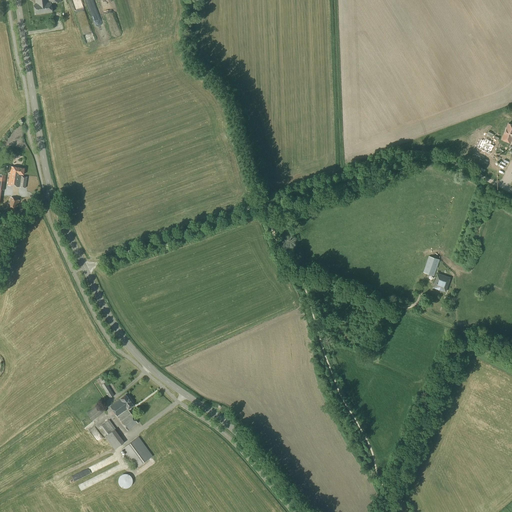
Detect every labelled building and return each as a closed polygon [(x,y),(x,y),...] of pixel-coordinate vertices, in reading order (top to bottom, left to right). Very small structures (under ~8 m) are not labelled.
[(35,0),(36,5),(34,5),(35,14),(52,12),(51,3),(61,2),(60,0),(35,0)] [(511,125),(508,124),(501,140),(510,143),(511,141),(511,125)] [(485,152),(490,154),(494,146),(491,144),(492,142),(486,139),(485,141),(481,139),(477,148),(482,150),(482,151),(485,152)] [(23,175),(24,169),(11,167),(10,175),(8,186),(25,188),(27,177),(21,177),(22,175),(23,175)] [(15,212),(20,201),(11,197),(7,209),(15,212)] [(434,276),(440,260),(429,256),(423,273),(434,276)] [(446,292),(450,278),(438,274),(433,288),(446,292)] [(114,396),(106,382),(102,377),(96,380),(100,386),(102,385),(110,398),(114,396)] [(129,410),(132,409),(131,408),(134,406),(126,395),(120,399),(110,407),(127,431),(138,423),(128,410),(129,410)] [(98,405),(87,414),(92,421),(103,412),(98,405)] [(115,450),(124,443),(114,430),(115,429),(109,420),(101,426),(107,435),(105,437),(115,450)] [(136,468),(152,456),(138,437),(122,449),(136,468)] [(126,489),(127,488),(129,488),(130,487),(131,486),(132,485),(132,484),(133,483),(133,481),(133,480),(132,479),(132,478),(131,477),(130,476),(129,475),(128,475),(127,474),(125,474),(124,474),(123,475),(122,475),(121,476),(120,477),(119,478),(119,479),(118,480),(118,481),(118,483),(119,484),(119,485),(120,486),(121,487),(122,488),(123,488),(124,488),(126,489)]
